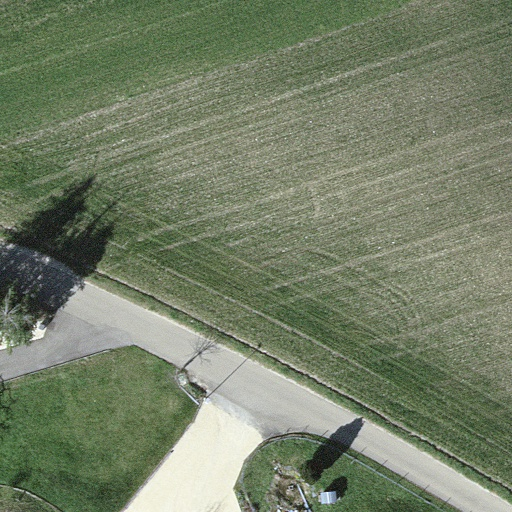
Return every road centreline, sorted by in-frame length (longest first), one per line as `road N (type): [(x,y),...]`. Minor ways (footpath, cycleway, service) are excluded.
road 1 (residential): [(290,403),(0,261)]
road 2 (track): [(479,511),(290,403)]
